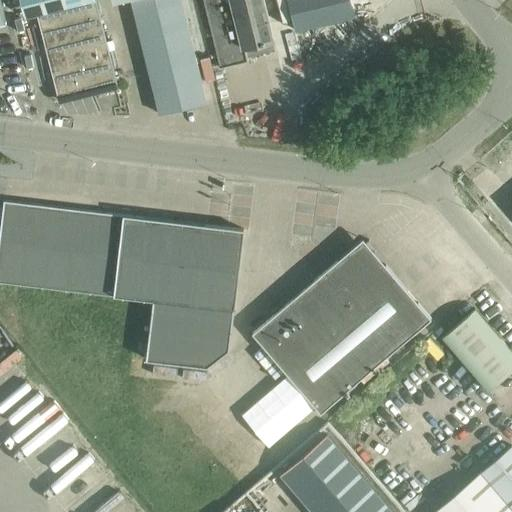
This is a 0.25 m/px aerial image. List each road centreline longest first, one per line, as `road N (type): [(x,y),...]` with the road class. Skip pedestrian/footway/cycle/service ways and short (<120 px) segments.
road 1 (unclassified): [(0,128),(416,175)]
road 2 (unclassified): [(262,120),(417,0)]
road 3 (unclassified): [(511,283),(416,175)]
road 4 (unclassified): [(416,175),(511,90)]
